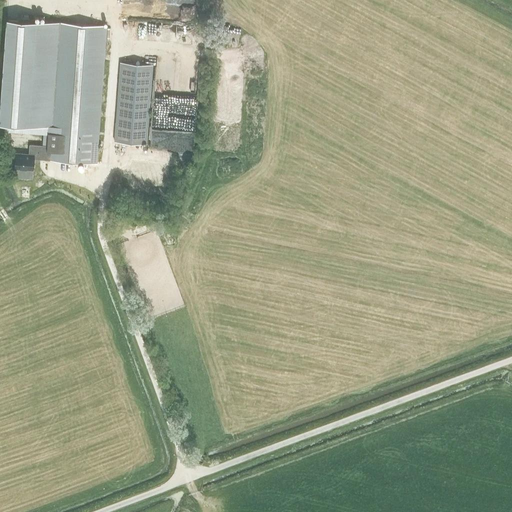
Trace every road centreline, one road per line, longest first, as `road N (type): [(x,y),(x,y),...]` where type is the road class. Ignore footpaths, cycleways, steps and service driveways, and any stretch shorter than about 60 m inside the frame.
road 1 (unclassified): [(101,511),(511,360)]
road 2 (track): [(104,181),(116,12),(53,7),(54,0)]
